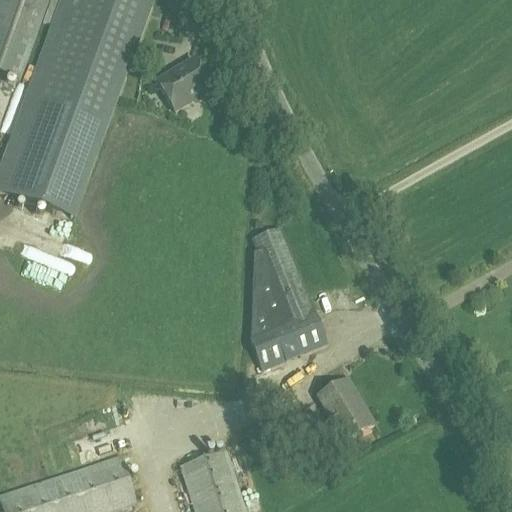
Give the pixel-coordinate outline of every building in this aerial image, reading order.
[(0,0),(0,75),(20,83),(49,0),(0,0)] [(152,0),(65,0),(0,182),(0,198),(71,225),(152,0)] [(194,62),(156,85),(174,115),(212,92),(194,62)] [(328,348),(312,310),(280,232),(251,243),(256,255),(252,257),(251,345),(263,375),(328,348)] [(343,446),(374,427),(347,382),(316,400),(343,446)] [(243,511),(226,455),(180,470),(193,511),(243,511)] [(0,507),(1,511),(119,511),(136,506),(121,458),(0,497),(0,507)]
